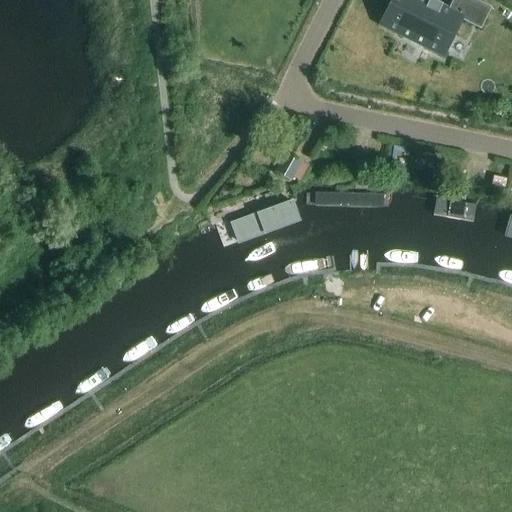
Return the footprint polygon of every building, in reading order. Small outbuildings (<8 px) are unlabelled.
[(411,0),(404,0),(393,25),(414,35),(409,45),(446,63),(464,26),(482,34),(493,11),(470,0),(459,0),(451,18),(411,0)] [(287,154),(280,166),(296,175),(303,163),(287,154)] [(386,194),(317,193),(316,207),(386,206),(386,194)] [(422,194),(419,210),(458,218),(461,202),(422,194)] [(223,228),(219,230),(225,245),(281,222),(275,208),(237,224),(232,211),(218,217),(223,228)] [(337,281),(327,282),(328,290),(329,292),(338,291),(338,289),(337,281)]
